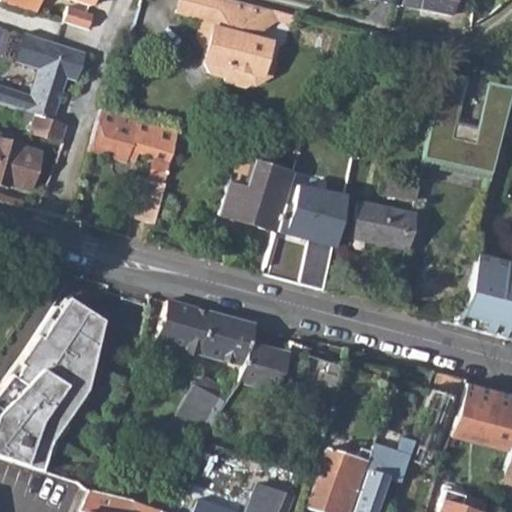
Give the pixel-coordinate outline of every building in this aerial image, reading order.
[(0,0),(0,5),(32,15),(37,0),(57,0),(85,8),(87,0),(0,0)] [(201,23),(198,35),(206,37),(203,45),(198,65),(205,75),(219,79),(224,86),(240,90),(246,86),(249,78),(259,71),(262,61),(266,45),(256,42),(262,19),(278,24),(281,14),(226,0),(176,0),(172,15),(197,22),(201,23)] [(357,0),(371,3),(394,10),(396,0),(357,0)] [(402,0),(401,9),(445,18),(448,0),(402,0)] [(62,8),(58,23),(82,30),(86,16),(62,8)] [(288,27),(290,17),(281,14),(278,24),(288,27)] [(197,22),(191,42),(203,45),(206,37),(198,35),(201,23),(197,22)] [(19,112),(52,123),(64,78),(74,82),(82,52),(19,34),(10,64),(32,71),(24,95),(0,87),(0,105),(3,107),(19,112)] [(252,87),(267,76),(271,63),(262,61),(259,71),(249,78),(246,86),(252,87)] [(463,78),(437,72),(428,122),(421,152),(490,170),(511,91),(487,85),(476,124),(452,118),(463,78)] [(0,117),(0,123),(58,142),(62,127),(52,123),(19,112),(3,107),(0,117)] [(124,219),(149,225),(162,181),(175,132),(97,110),(86,152),(126,162),(127,158),(134,160),(136,155),(148,159),(144,176),(136,174),(124,219)] [(4,185),(25,191),(33,162),(22,159),(24,150),(0,142),(0,186),(4,188),(4,185)] [(217,215),(271,232),(280,203),(289,174),(234,158),(217,215)] [(261,267),(304,277),(311,239),(295,236),(301,209),(280,203),(271,232),(261,267)] [(362,245),(401,253),(408,216),(355,206),(349,236),(363,238),(362,245)] [(511,260),(479,252),(465,298),(454,313),(455,325),(511,337),(511,260)] [(407,305),(405,314),(435,322),(448,272),(426,267),(416,307),(407,305)] [(0,457),(41,472),(49,441),(84,391),(97,321),(63,298),(55,309),(52,307),(13,363),(18,367),(11,378),(5,374),(0,380),(0,457)] [(194,353),(239,366),(245,344),(250,325),(162,301),(151,340),(181,348),(183,355),(189,356),(194,353)] [(235,382),(274,392),(284,354),(245,344),(239,366),(235,382)] [(314,401),(324,405),(334,376),(323,373),(314,401)] [(403,460),(425,467),(447,399),(458,401),(463,387),(465,381),(439,374),(432,394),(425,391),(403,460)] [(194,388),(221,400),(230,388),(200,375),(194,388)] [(511,400),(463,387),(458,401),(445,439),(504,456),(509,442),(511,430),(511,400)] [(179,422),(204,433),(205,431),(221,400),(194,388),(179,422)] [(511,430),(509,442),(504,456),(501,466),(498,480),(511,483),(511,430)] [(360,470),(363,471),(381,477),(386,479),(391,464),(365,455),(360,470)] [(369,511),(381,477),(363,471),(349,511),(369,511)] [(344,511),(353,484),(314,472),(302,508),(314,511),(344,511)] [(281,511),(287,498),(251,485),(241,511),(225,511),(190,500),(185,511),(281,511)] [(491,506),(504,509),(506,497),(503,488),(496,487),(491,506)] [(469,511),(457,507),(460,497),(440,490),(432,511),(469,511)] [(85,491),(77,511),(154,511),(155,510),(85,491)] [(473,511),(477,502),(460,497),(457,507),(469,511),(473,511)]
